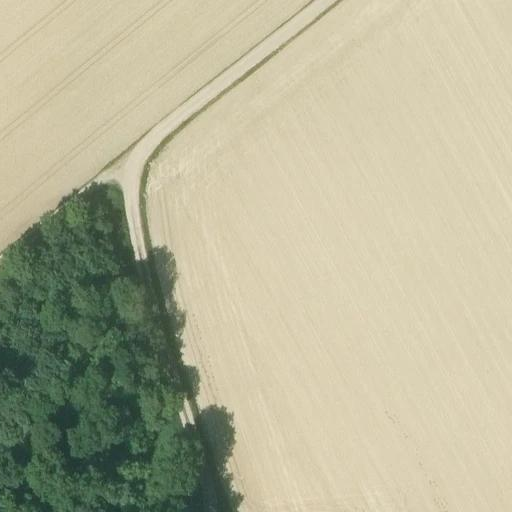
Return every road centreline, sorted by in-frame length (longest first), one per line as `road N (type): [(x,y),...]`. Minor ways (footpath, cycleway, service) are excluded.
road 1 (track): [(325,0),(119,165),(215,490),(210,511)]
road 2 (track): [(0,263),(119,165)]
